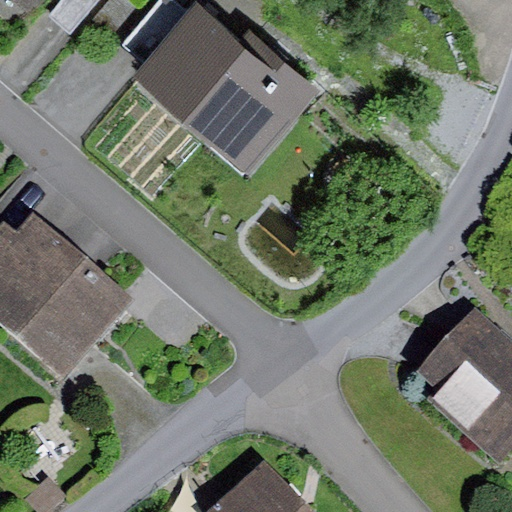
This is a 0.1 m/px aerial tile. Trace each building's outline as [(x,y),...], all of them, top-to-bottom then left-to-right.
[(245,26),(214,0),(186,0),(136,58),(252,160),(320,82),(249,20),(245,26)] [(2,222),(0,223),(0,326),(62,379),(130,300),(34,218),(19,236),(2,222)] [(511,339),(477,308),(418,372),(441,392),(432,402),(501,464),(511,452),(511,339)] [(312,511),(305,504),(268,462),(211,511),(312,511)] [(49,477),(24,501),(35,511),(49,511),(67,495),(49,477)]
